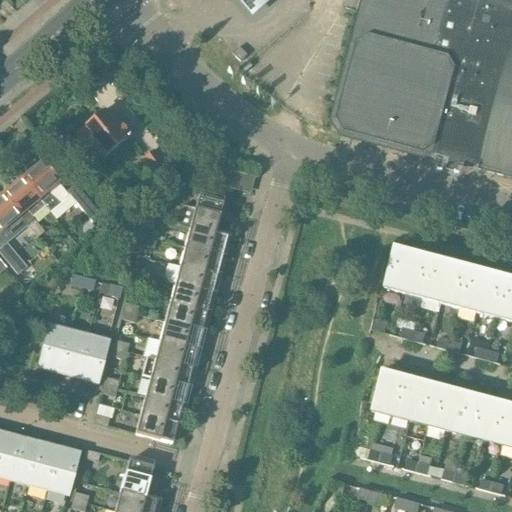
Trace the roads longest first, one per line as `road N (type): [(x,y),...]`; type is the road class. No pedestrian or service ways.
road 1 (residential): [(205,468),(289,145)]
road 2 (residential): [(289,145),(511,205)]
road 3 (residential): [(120,0),(182,66),(289,145)]
road 4 (residential): [(205,468),(0,417)]
